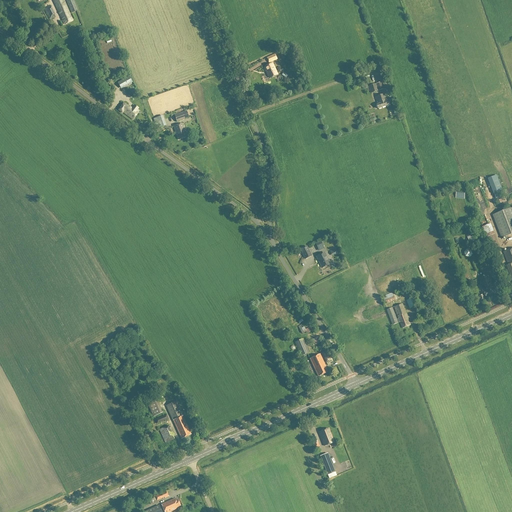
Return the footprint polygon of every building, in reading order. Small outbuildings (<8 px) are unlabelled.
[(62,0),(53,0),(57,9),(56,9),(63,24),(64,24),(64,25),(72,21),(62,0)] [(73,0),(66,0),(72,13),(77,11),(73,0)] [(56,17),(50,6),(44,9),(50,20),(56,17)] [(277,75),(272,64),(264,67),(269,78),(277,75)] [(121,89),(132,83),(128,75),(125,77),(126,79),(117,83),(121,89)] [(378,91),(375,84),(368,86),(371,94),(378,91)] [(134,89),(127,93),(130,98),(137,94),(134,89)] [(134,106),(132,109),(124,103),(119,111),(122,113),(123,112),(133,120),(138,113),(136,112),(138,109),(134,106)] [(189,118),(187,112),(175,116),(177,122),(189,118)] [(162,116),(155,118),(155,119),(158,128),(160,128),(166,126),(162,116)] [(174,127),(178,140),(186,138),(182,124),(174,127)] [(496,199),(498,205),(506,202),(503,196),(496,199)] [(511,208),(493,216),(502,239),(511,234),(511,208)] [(486,238),(491,249),(499,246),(494,235),(495,235),(491,224),(482,227),(486,238)] [(305,259),(311,256),(307,247),(300,250),(305,259)] [(509,266),(511,264),(511,248),(503,252),(509,266)] [(471,251),(467,249),(464,253),(465,257),(470,258),(473,255),(471,251)] [(322,269),(330,265),(324,254),(316,258),(322,269)] [(459,277),(464,288),(471,286),(466,274),(459,277)] [(488,275),(480,278),(483,286),(481,287),(483,292),(485,291),(485,292),(484,292),(486,298),(496,294),(494,288),(493,289),(488,275)] [(433,303),(429,292),(406,301),(410,309),(418,306),(419,308),(433,303)] [(386,310),(392,325),(399,322),(402,329),(410,326),(402,304),(394,307),(398,319),(396,320),(392,308),(386,310)] [(305,332),(306,334),(312,331),(307,322),(298,327),(302,334),(305,332)] [(309,354),(303,339),(295,343),(301,357),(309,354)] [(325,363),(330,361),(326,353),(322,355),(325,363)] [(310,359),(318,377),(328,372),(320,354),(310,359)] [(147,403),(153,417),(163,413),(156,399),(147,403)] [(176,401),(166,406),(182,439),(191,435),(182,417),(184,417),(176,401)] [(165,421),(169,420),(166,414),(154,419),(156,424),(164,421),(165,421)] [(168,427),(160,430),(165,443),(174,440),(168,427)] [(328,429),(319,433),(325,447),(334,443),(328,429)] [(328,454),(320,457),(328,476),(335,473),(328,454)] [(155,496),(147,500),(149,504),(157,500),(157,501),(164,497),(165,498),(169,497),(166,492),(158,495),(158,494),(155,496)] [(161,505),(164,511),(170,511),(181,507),(177,500),(175,501),(175,499),(161,505)]
